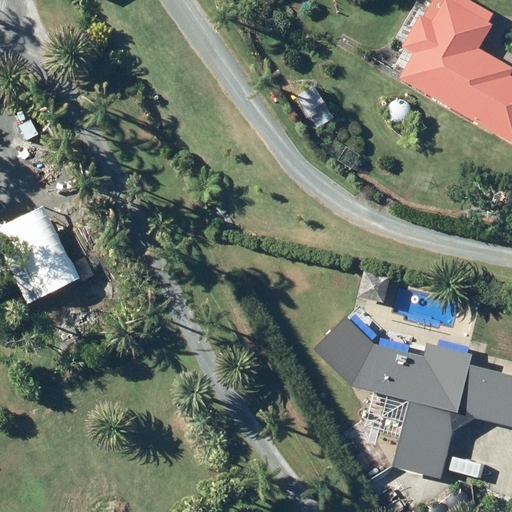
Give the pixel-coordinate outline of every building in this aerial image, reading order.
[(491,20),(495,13),(472,0),(435,0),(426,16),(424,15),(406,45),(418,52),(404,77),(511,139),(511,64),(482,48),(496,23),(491,20)] [(326,101),(317,85),(307,91),(316,107),(326,101)] [(328,107),(318,113),(325,124),(335,117),(328,107)] [(501,219),(511,201),(511,198),(496,188),(483,208),(501,219)] [(386,302),(392,274),(365,268),(359,296),(386,302)] [(415,398),(398,465),(444,477),(460,413),(511,425),(511,373),(474,364),(477,353),(431,342),(427,357),(364,341),(354,383),(415,398)]
